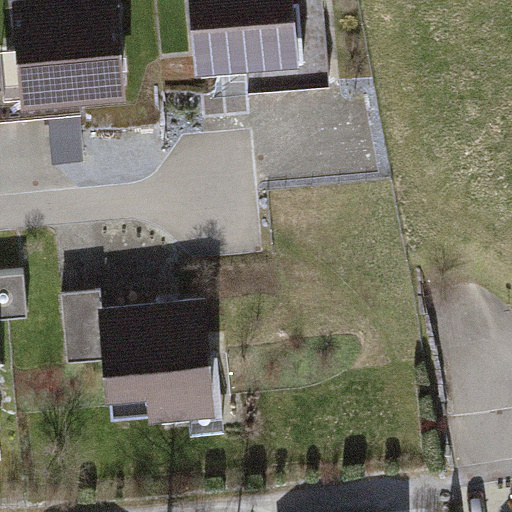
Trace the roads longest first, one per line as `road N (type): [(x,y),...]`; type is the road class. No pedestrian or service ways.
road 1 (residential): [(0,214),(211,197)]
road 2 (residential): [(310,511),(450,494)]
